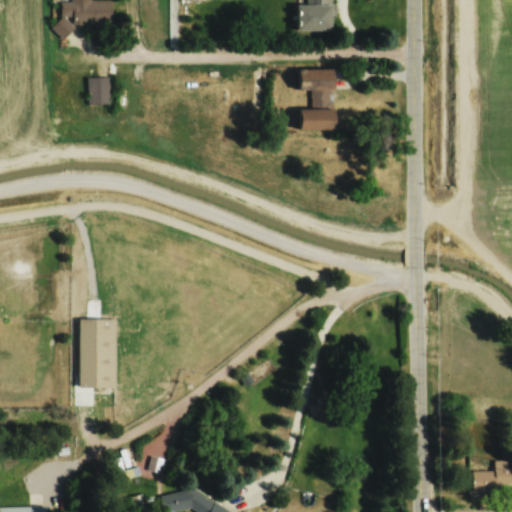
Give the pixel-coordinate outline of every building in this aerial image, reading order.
[(110,0),(59,0),(60,16),(69,16),(69,24),(110,24),(110,0)] [(330,29),(329,0),(294,0),(294,29),(330,29)] [(330,68),(296,68),(296,90),(310,90),(310,102),(330,102),(330,68)] [(108,104),(108,77),(85,77),(85,104),(108,104)] [(93,385),(82,385),(82,341),(71,341),(71,406),(93,406),(93,385)] [(508,460),(492,460),(492,470),(470,470),(470,492),(508,492),(508,460)] [(231,511),(179,481),(166,503),(181,511),(231,511)]
